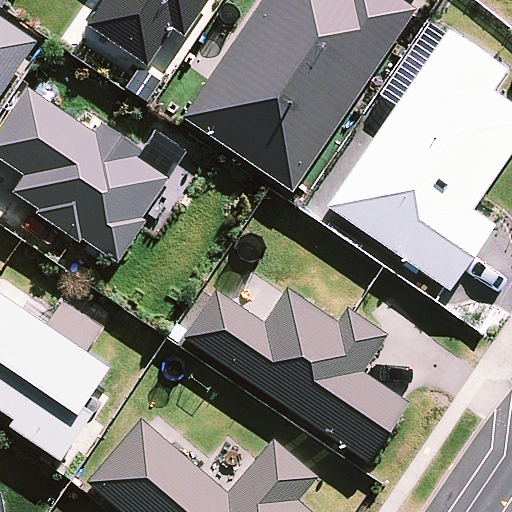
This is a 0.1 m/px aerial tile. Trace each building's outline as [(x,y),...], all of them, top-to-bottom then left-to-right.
[(106,0),(87,29),(147,69),(173,32),(184,40),(210,0),(106,0)] [(262,0),(180,119),(291,195),(416,13),(395,0),(262,0)] [(0,98),(36,45),(0,20),(0,98)] [(507,74),(446,33),(443,37),(325,208),(450,295),(494,229),(472,213),(511,155),(511,108),(493,95),(507,74)] [(80,241),(117,267),(146,224),(142,222),(188,153),(154,132),(141,153),(100,127),(95,135),(27,90),(0,129),(0,162),(24,178),(10,197),(37,215),(35,217),(71,241),(77,246),(80,241)] [(214,293),(183,341),(367,465),(409,406),(363,374),(388,338),(352,314),(346,310),(337,324),(287,290),(264,325),(214,293)] [(61,466),(93,418),(83,412),(110,372),(85,355),(102,331),(61,304),(45,329),(0,298),(0,415),(11,424),(7,431),(61,466)] [(227,495),(140,422),(85,486),(115,511),(307,511),(298,504),(319,480),(271,441),(227,495)]
